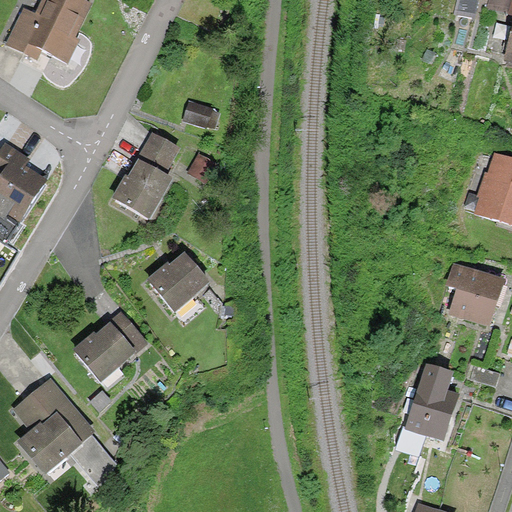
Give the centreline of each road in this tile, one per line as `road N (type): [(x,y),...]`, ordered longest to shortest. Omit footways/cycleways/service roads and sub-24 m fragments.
road 1 (residential): [(0,315),(92,157)]
road 2 (residential): [(92,157),(167,0)]
